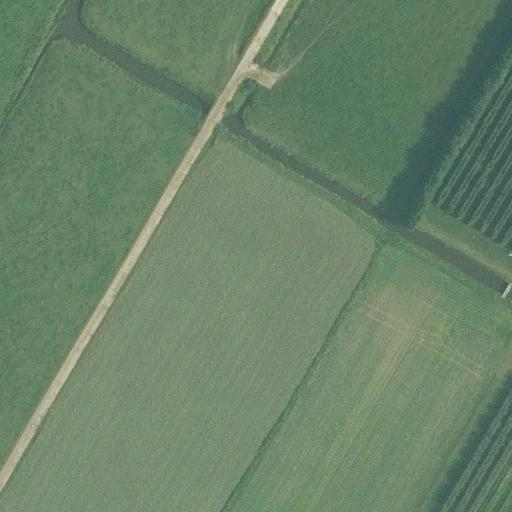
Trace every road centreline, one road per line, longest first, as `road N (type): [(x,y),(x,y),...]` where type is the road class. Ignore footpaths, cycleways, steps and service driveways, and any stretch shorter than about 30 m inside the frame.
road 1 (track): [(0,465),(288,0)]
road 2 (track): [(426,511),(511,358)]
